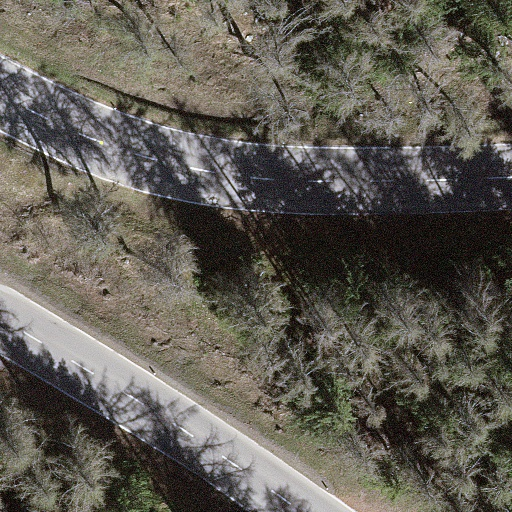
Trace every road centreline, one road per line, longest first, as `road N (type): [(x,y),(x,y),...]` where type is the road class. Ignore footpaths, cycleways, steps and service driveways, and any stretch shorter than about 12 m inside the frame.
road 1 (tertiary): [(0,90),(109,143),(261,178),(511,175)]
road 2 (tertiary): [(300,511),(182,427),(0,317)]
